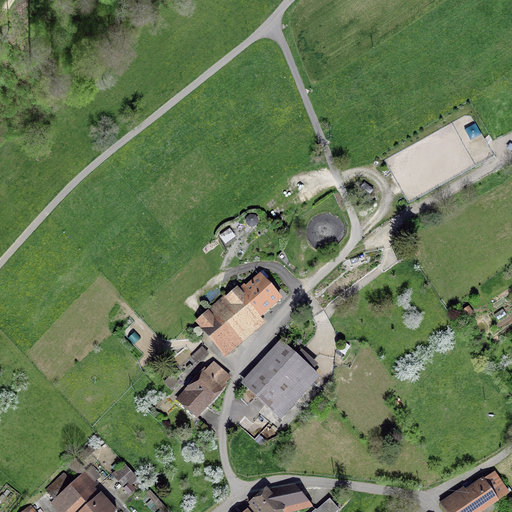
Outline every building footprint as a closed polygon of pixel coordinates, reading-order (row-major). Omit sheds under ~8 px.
[(231,338),(278,298),(255,272),(242,283),(244,286),(238,291),(237,290),(228,298),(226,295),(197,322),(222,352),(234,342),(231,338)] [(196,363),(208,352),(202,347),(191,357),(196,363)] [(312,371),(286,347),(247,388),(279,417),(295,400),(289,395),(312,371)] [(202,404),(204,406),(229,377),(213,363),(206,370),(205,369),(198,377),(201,379),(190,391),(187,389),(177,400),(193,414),(202,404)] [(178,382),(172,376),(165,383),(171,389),(178,382)] [(120,481),(125,477),(131,484),(137,479),(124,465),(114,474),(120,481)] [(93,480),(98,475),(90,467),(78,478),(90,490),(96,484),(93,480)] [(508,493),(494,473),(482,480),(485,483),(457,502),(453,496),(454,496),(453,495),(441,504),(446,511),(475,511),(495,499),(498,502),(499,501),(498,500),(508,493)] [(79,511),(96,497),(90,490),(78,478),(72,483),(64,474),(47,490),(55,499),(52,503),(59,511),(66,511),(69,510),(70,511),(79,511)] [(264,489),(249,503),(256,511),(275,511),(281,508),(283,510),(284,509),(286,511),(311,505),(296,487),(290,488),(270,493),(267,489),(264,489)] [(109,511),(111,510),(98,495),(96,497),(79,511),(109,511)]
